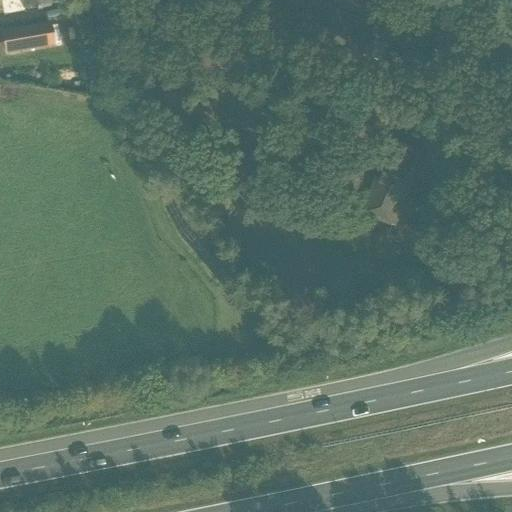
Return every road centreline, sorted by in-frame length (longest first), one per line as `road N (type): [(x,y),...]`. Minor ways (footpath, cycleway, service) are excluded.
road 1 (primary): [(511,371),(0,474)]
road 2 (track): [(96,0),(163,234),(262,344)]
road 3 (primary): [(250,511),(511,458)]
